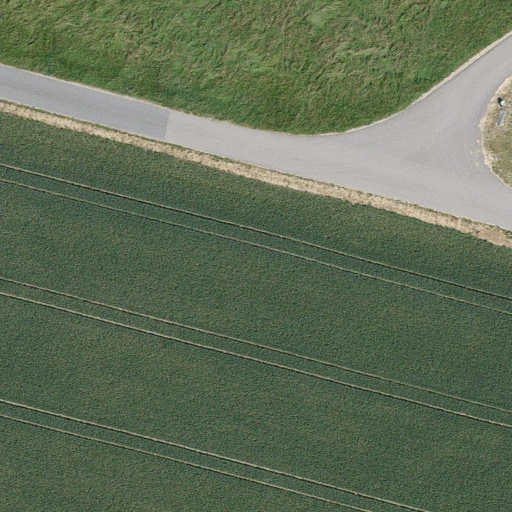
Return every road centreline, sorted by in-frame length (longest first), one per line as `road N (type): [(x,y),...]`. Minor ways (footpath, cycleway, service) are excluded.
road 1 (track): [(0,80),(511,210)]
road 2 (track): [(511,61),(366,175)]
